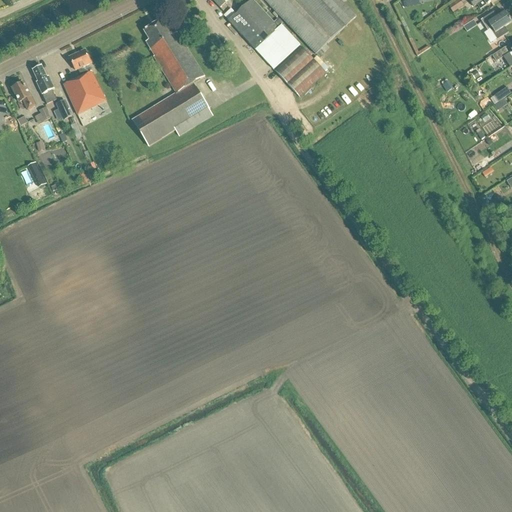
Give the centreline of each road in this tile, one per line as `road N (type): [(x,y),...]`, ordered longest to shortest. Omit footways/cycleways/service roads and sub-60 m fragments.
road 1 (track): [(276,101),(299,146),(511,436)]
road 2 (tertiary): [(139,0),(0,70)]
